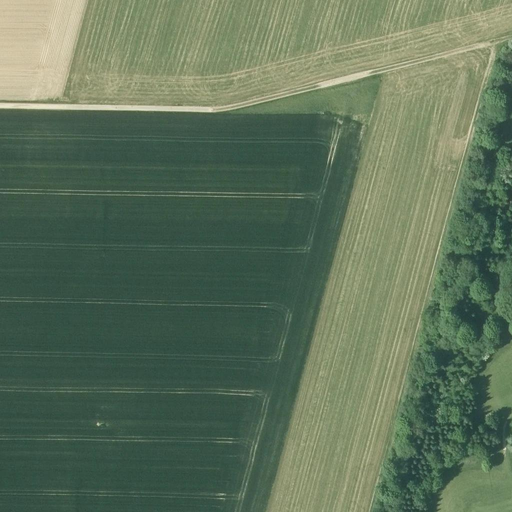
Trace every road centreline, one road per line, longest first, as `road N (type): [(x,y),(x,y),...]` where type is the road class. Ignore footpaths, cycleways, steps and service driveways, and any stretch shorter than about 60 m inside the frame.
road 1 (track): [(0,111),(221,115),(511,45)]
road 2 (track): [(372,511),(503,47)]
